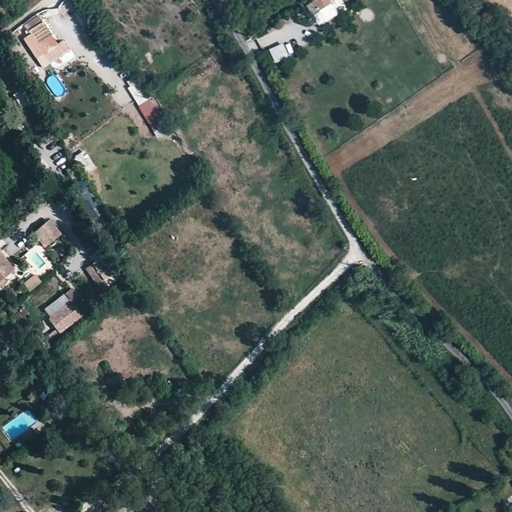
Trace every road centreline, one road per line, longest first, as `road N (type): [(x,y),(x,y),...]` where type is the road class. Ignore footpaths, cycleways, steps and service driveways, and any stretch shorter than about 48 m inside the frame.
road 1 (unclassified): [(215,0),(362,258),(511,418)]
road 2 (unknown): [(374,271),(230,411)]
